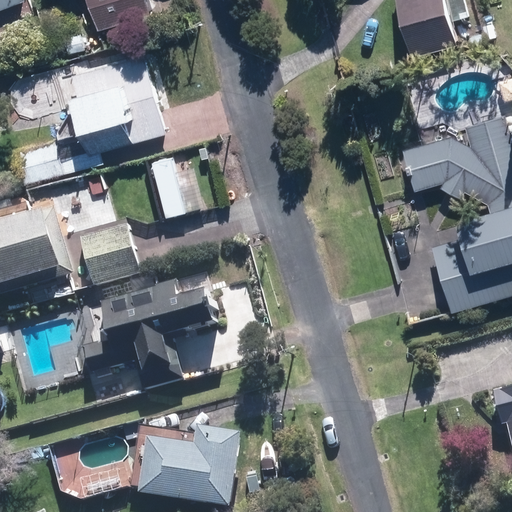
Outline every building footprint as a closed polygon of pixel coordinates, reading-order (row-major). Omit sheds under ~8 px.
[(0,0),(0,9),(23,1),(22,0),(0,0)] [(90,0),(99,29),(149,15),(144,0),(90,0)] [(395,0),(411,56),(456,43),(450,21),(467,16),(462,0),(395,0)] [(108,33),(112,44),(127,39),(123,28),(108,33)] [(65,36),(68,53),(85,50),(81,33),(65,36)] [(25,144),(36,182),(103,163),(101,151),(166,133),(143,54),(73,74),(78,93),(69,95),(78,128),(25,144)] [(433,245),(451,310),(511,293),(511,102),(501,105),(504,116),(468,126),(474,151),(450,137),(404,149),(414,188),(444,180),(440,186),(460,198),(465,190),(487,203),(489,211),(455,221),(460,238),(433,245)] [(176,154),(158,158),(170,216),(188,212),(176,154)] [(0,296),(73,275),(54,208),(0,224),(0,296)] [(81,239),(94,286),(140,274),(127,226),(81,239)] [(135,363),(143,391),(185,379),(172,335),(212,324),(204,293),(177,301),(173,284),(102,304),(113,341),(84,349),(91,375),(135,363)] [(0,324),(0,354),(14,351),(7,323),(0,324)] [(511,387),(491,392),(499,425),(505,424),(511,453),(511,387)] [(138,495),(230,508),(241,434),(198,428),(195,445),(146,439),(138,495)]
